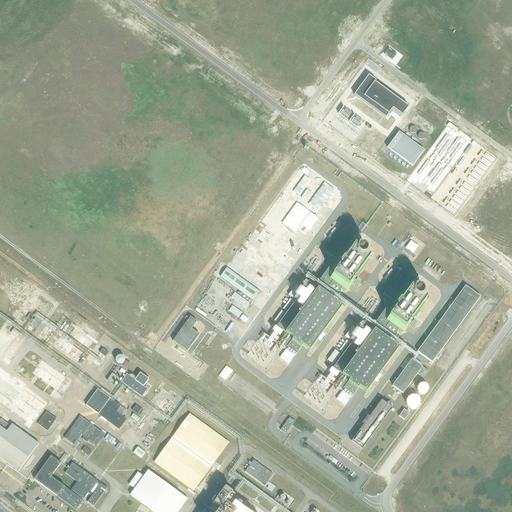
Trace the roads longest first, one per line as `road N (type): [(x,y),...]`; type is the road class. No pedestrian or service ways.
road 1 (unclassified): [(511,279),(296,120)]
road 2 (unknown): [(154,313),(296,120)]
road 3 (unclassified): [(386,511),(385,493),(511,320)]
road 4 (unclassified): [(296,120),(132,0)]
road 5 (unclassified): [(357,41),(511,156)]
road 6 (track): [(0,235),(141,340)]
road 7 (unknown): [(324,84),(388,131),(421,89)]
